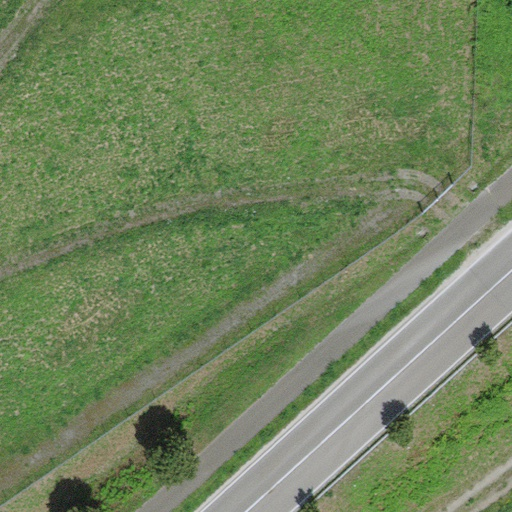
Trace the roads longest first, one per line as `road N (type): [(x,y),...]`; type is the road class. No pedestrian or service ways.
road 1 (track): [(0,270),(263,204),(420,186),(447,194),(506,272)]
road 2 (track): [(420,186),(0,488)]
road 3 (unclassified): [(511,267),(243,511)]
